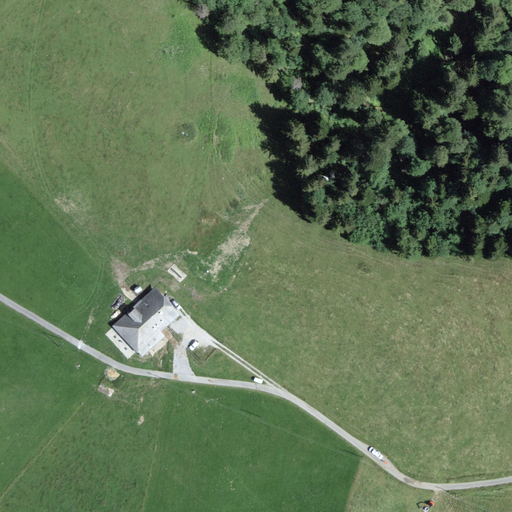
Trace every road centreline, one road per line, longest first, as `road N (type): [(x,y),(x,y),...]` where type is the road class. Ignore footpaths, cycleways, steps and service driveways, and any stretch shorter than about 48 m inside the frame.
road 1 (track): [(511,479),(423,484),(286,395),(118,365),(0,299)]
road 2 (track): [(183,313),(286,395)]
